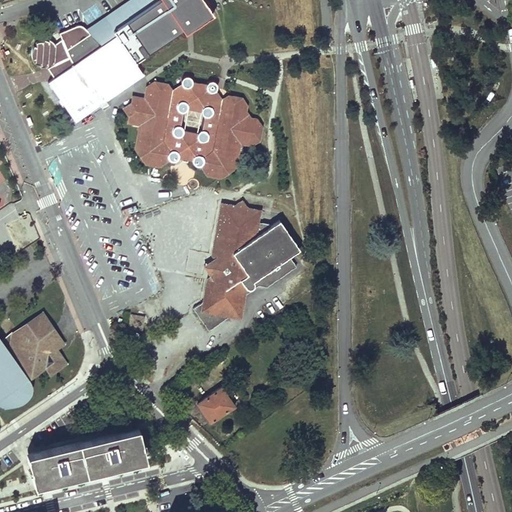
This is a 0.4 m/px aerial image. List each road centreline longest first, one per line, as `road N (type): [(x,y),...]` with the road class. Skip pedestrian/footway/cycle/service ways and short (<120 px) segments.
road 1 (primary): [(351,1),(339,26),(346,411)]
road 2 (residential): [(107,361),(0,94)]
road 3 (primary): [(351,1),(417,258)]
road 4 (primary): [(417,258),(474,511)]
road 5 (primary): [(417,258),(417,205),(386,40)]
road 6 (residential): [(255,511),(107,361)]
road 7 (residential): [(511,113),(472,164),(476,200),(511,282)]
road 8 (residential): [(107,361),(89,384),(0,447)]
road 9 (residential): [(392,452),(511,391)]
